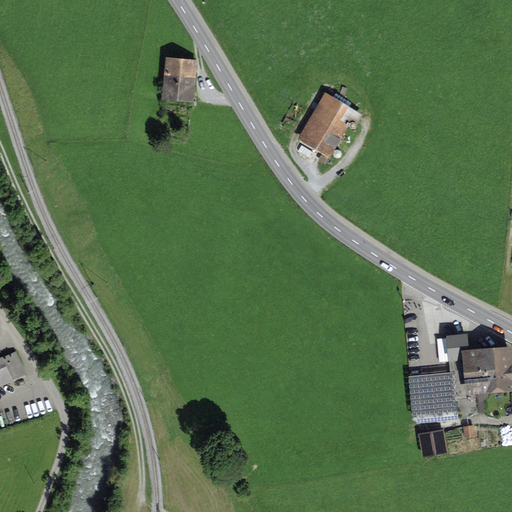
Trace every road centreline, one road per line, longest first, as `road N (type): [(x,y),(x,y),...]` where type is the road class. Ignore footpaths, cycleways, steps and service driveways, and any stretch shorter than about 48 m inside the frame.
road 1 (secondary): [(175,0),(299,191),(354,243),(511,331)]
road 2 (track): [(0,156),(128,402),(139,460),(137,509)]
road 3 (unclassified): [(41,511),(62,454),(64,421),(0,313)]
